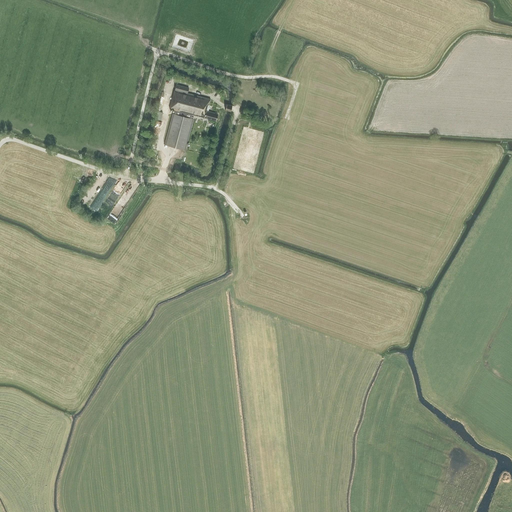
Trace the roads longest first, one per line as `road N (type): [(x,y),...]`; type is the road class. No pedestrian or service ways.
road 1 (unclassified): [(0,145),(11,139),(126,177),(214,188)]
road 2 (track): [(147,46),(220,72),(297,84),(285,118)]
